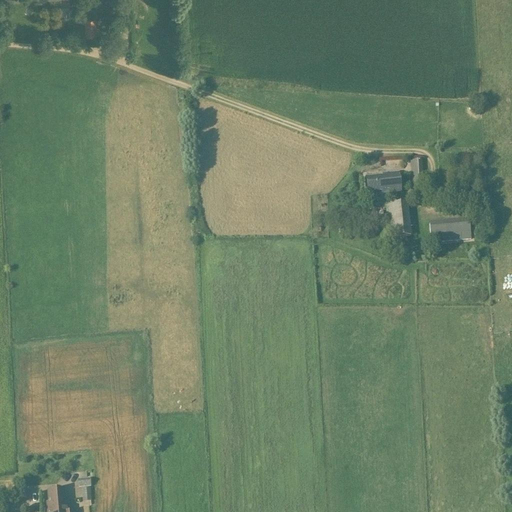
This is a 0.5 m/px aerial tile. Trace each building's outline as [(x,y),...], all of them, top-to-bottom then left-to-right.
[(96,18),(100,18),(100,13),(116,12),(116,8),(121,8),(120,0),(83,0),(84,14),(88,13),(88,18),(84,18),(85,34),(97,33),(96,18)] [(424,181),(422,161),(411,162),(413,182),(424,181)] [(382,177),(367,178),(368,196),(384,195),(384,196),(401,195),(399,173),(382,175),(382,177)] [(412,237),(408,204),(385,206),(389,239),(412,237)] [(431,244),(471,240),(470,221),(430,224),(431,244)] [(79,489),(91,488),(91,480),(78,480),(79,489)] [(82,490),(83,503),(91,503),(90,489),(82,490)] [(47,511),(67,511),(67,505),(65,506),(64,491),(48,492),(49,503),(47,503),(47,511)]
